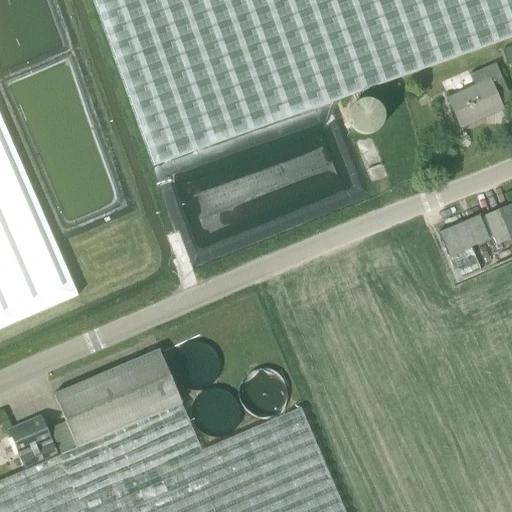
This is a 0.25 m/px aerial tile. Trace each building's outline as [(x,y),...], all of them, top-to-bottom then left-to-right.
[(511,0),(93,0),(153,167),(511,37),(511,0)] [(511,45),(502,49),(507,64),(511,62),(511,45)] [(507,95),(494,64),(468,75),(473,87),(447,99),(460,129),(501,110),(499,105),(506,102),(508,100),(508,97),(507,95)] [(0,328),(77,295),(0,117),(0,328)] [(511,213),(508,205),(483,216),(495,245),(511,237),(511,213)] [(447,257),(456,279),(479,269),(470,247),(488,239),(478,216),(437,233),(447,257)] [(64,422),(48,428),(59,453),(180,402),(157,349),(52,394),(64,422)] [(343,511),(299,408),(200,451),(180,402),(59,453),(60,455),(0,480),(0,511),(343,511)] [(23,468),(55,454),(39,417),(7,430),(23,468)]
